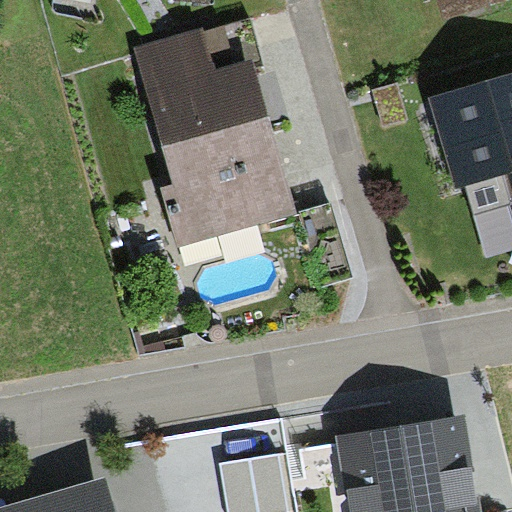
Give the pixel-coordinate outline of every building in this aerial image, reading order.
[(440,0),(445,14),(491,0),(440,0)] [(227,28),(145,52),(182,182),(164,188),(180,245),(295,212),(252,62),(238,66),(227,28)] [(511,73),(426,100),(453,188),(464,185),(485,254),(511,246),(511,73)] [(479,511),(465,417),(338,436),(349,511),(479,511)] [(278,455),(222,462),(229,511),(284,511),(286,511),(278,455)] [(113,511),(103,478),(0,507),(0,511),(113,511)]
